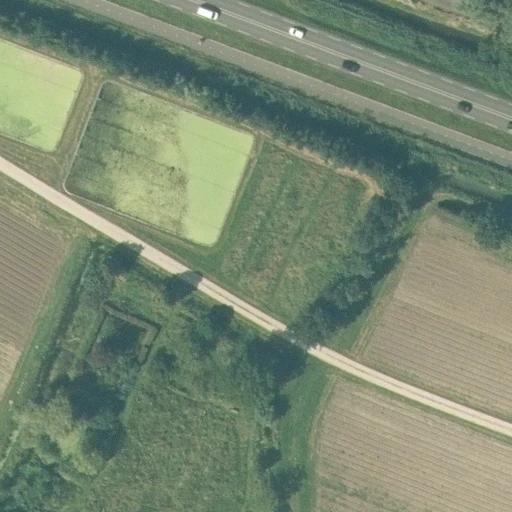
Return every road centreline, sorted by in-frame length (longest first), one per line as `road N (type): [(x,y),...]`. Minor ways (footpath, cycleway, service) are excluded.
road 1 (track): [(0,161),(296,340),(511,427)]
road 2 (primary): [(511,119),(192,0)]
